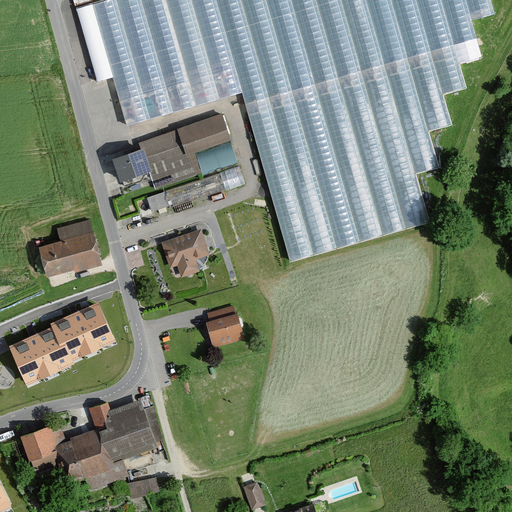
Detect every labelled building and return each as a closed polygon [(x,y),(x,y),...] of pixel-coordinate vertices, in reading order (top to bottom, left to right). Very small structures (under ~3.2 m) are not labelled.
[(80,0),(99,78),(117,74),(118,79),(114,80),(124,121),(252,91),(290,255),(432,223),(420,170),(441,165),(432,128),(455,122),(448,90),(470,85),(464,60),(486,55),(477,16),(498,12),(495,0),(80,0)] [(226,116),(178,130),(193,175),(203,172),(197,153),(234,142),(226,116)] [(152,175),(156,188),(193,175),(178,130),(141,144),(144,152),(152,175)] [(144,152),(116,161),(123,185),(152,175),(144,152)] [(207,175),(214,191),(246,179),(240,163),(207,175)] [(149,194),(154,208),(169,203),(163,189),(149,194)] [(102,266),(91,222),(57,230),(61,244),(42,249),(49,279),(102,266)] [(203,232),(163,244),(171,271),(177,269),(180,278),(200,272),(197,262),(210,258),(203,232)] [(113,341),(97,305),(53,325),(55,328),(11,347),(27,383),(71,363),(70,360),(113,341)] [(240,316),(208,325),(215,350),(247,341),(240,316)] [(66,443),(84,490),(126,477),(119,458),(156,446),(140,402),(110,412),(107,406),(91,410),(98,432),(66,443)] [(58,425),(23,438),(37,474),(72,461),(66,443),(58,425)] [(158,472),(133,480),(138,495),(163,487),(158,472)] [(256,484),(244,488),(253,511),(265,507),(256,484)] [(0,510),(9,506),(0,487),(0,510)]
